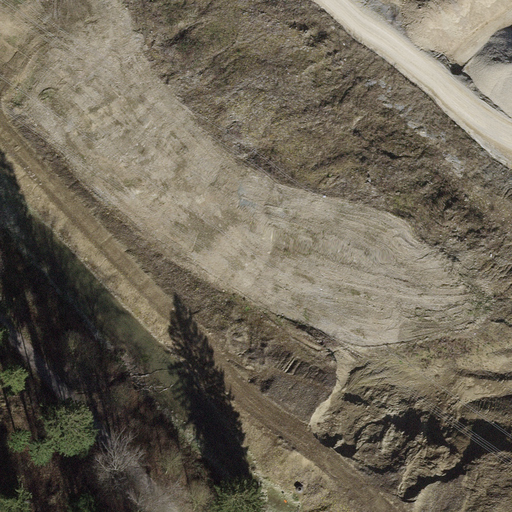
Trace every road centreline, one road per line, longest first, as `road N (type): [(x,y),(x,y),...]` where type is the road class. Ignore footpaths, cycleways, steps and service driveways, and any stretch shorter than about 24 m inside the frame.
road 1 (track): [(0,321),(166,511)]
road 2 (track): [(511,141),(326,0)]
